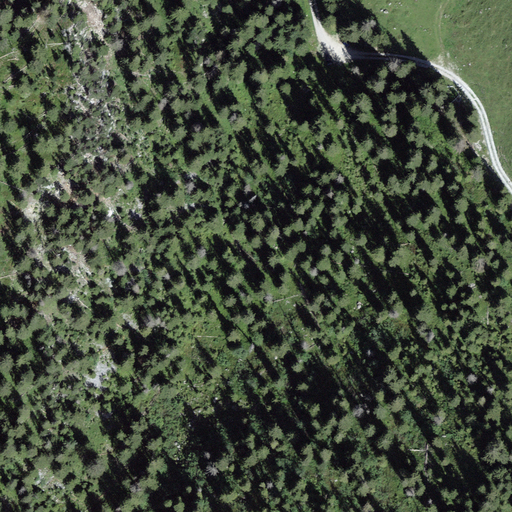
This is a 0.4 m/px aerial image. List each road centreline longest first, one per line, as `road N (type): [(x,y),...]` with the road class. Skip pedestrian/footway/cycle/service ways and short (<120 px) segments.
road 1 (track): [(444,73),(343,50),(318,26),(313,0)]
road 2 (track): [(511,190),(480,108),(444,73)]
